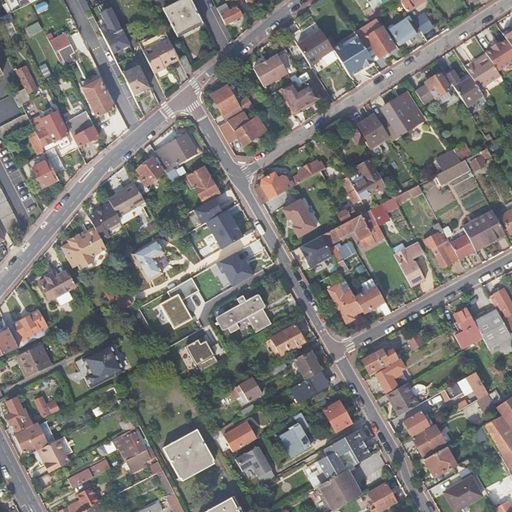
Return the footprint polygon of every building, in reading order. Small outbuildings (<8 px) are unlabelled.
[(15,0),(20,9),(38,0),(15,0)] [(190,0),(180,0),(163,9),(177,36),(202,23),(190,0)] [(399,0),(406,0),(408,2),(403,6),(406,11),(423,1),(423,0),(399,0)] [(403,6),(399,1),(393,5),(400,16),(406,11),(403,6)] [(226,5),(217,9),(225,25),(242,17),(237,8),(229,12),(228,9),(226,5)] [(106,25),(98,29),(104,40),(112,54),(129,45),(123,33),(121,30),(121,29),(117,22),(110,8),(99,13),(106,25)] [(381,13),(377,15),(384,27),(388,24),(381,13)] [(420,32),(422,34),(433,27),(424,14),(413,21),(420,32)] [(420,32),(413,21),(413,20),(412,21),(408,23),(405,19),(391,29),(389,26),(387,28),(399,46),(420,32)] [(373,62),(395,48),(376,20),(366,27),(355,34),(358,39),(373,62)] [(504,22),(497,26),(505,40),(511,49),(511,27),(509,30),(504,22)] [(36,23),(28,27),(33,37),(42,33),(36,23)] [(302,35),(293,40),(309,66),(333,51),(331,48),(321,32),(306,41),(302,35)] [(70,55),(74,53),(69,44),(63,33),(49,41),(54,52),(57,51),(65,67),(74,62),(70,55)] [(331,48),(333,51),(341,45),(343,49),(358,39),(355,34),(354,33),(331,48)] [(350,77),(358,72),(356,70),(362,67),(363,68),(373,62),(358,39),(343,49),(341,45),(333,51),(339,60),(350,77)] [(492,49),(485,53),(486,55),(490,62),(496,72),(499,70),(511,61),(511,49),(505,40),(499,44),(498,42),(491,47),(492,49)] [(178,59),(169,41),(143,54),(151,70),(153,73),(164,67),(163,66),(178,59)] [(281,55),(278,57),(287,74),(293,83),(305,105),(316,99),(308,84),(302,88),(285,59),(284,60),(281,55)] [(466,71),(470,77),(478,90),(500,76),(499,76),(496,72),(490,62),(486,55),(476,61),(477,64),(472,67),(466,71)] [(178,59),(185,73),(191,69),(185,56),(178,59)] [(278,57),(277,56),(268,61),(269,63),(263,67),(262,64),(253,69),(264,88),(287,74),(278,57)] [(347,79),(350,77),(339,60),(336,62),(347,79)] [(330,90),(347,79),(336,62),(324,70),(319,73),(326,84),(327,84),(330,90)] [(25,66),(22,68),(18,70),(16,71),(28,94),(37,90),(25,66)] [(121,74),(132,95),(138,92),(142,99),(149,95),(147,93),(150,92),(148,89),(148,88),(137,66),(121,74)] [(153,73),(156,80),(167,75),(164,67),(153,73)] [(451,85),(466,107),(483,97),(478,90),(470,77),(460,83),(451,69),(444,74),(451,85)] [(327,92),(330,90),(327,84),(326,84),(319,73),(315,75),(327,92)] [(426,85),(415,92),(423,104),(433,96),(435,99),(447,91),(449,90),(447,87),(451,85),(444,74),(443,73),(439,75),(439,74),(425,83),(426,85)] [(80,85),(81,88),(99,79),(97,76),(80,85)] [(99,79),(81,88),(96,117),(113,108),(99,79)] [(305,105),(293,83),(281,90),(294,113),(305,105)] [(211,95),(227,121),(237,115),(238,115),(241,113),(242,112),(237,104),(226,86),(211,95)] [(25,89),(25,88),(15,93),(13,95),(19,108),(22,106),(31,101),(29,96),(25,89)] [(447,91),(435,99),(439,105),(451,97),(447,91)] [(138,92),(132,95),(136,102),(142,99),(138,92)] [(406,94),(397,100),(399,102),(408,96),(406,94)] [(399,102),(414,125),(422,120),(408,96),(399,102)] [(249,108),(251,107),(247,99),(237,104),(242,112),(249,108)] [(378,120),(379,122),(390,140),(414,125),(399,102),(398,103),(396,100),(382,110),(385,116),(378,120)] [(40,115),(39,116),(52,142),(66,136),(68,135),(67,134),(68,134),(61,121),(60,121),(56,112),(44,118),(43,116),(40,115)] [(86,112),(65,122),(73,138),(78,147),(98,136),(93,126),(86,112)] [(238,115),(237,115),(241,122),(246,119),(241,113),(238,115)] [(29,121),(26,114),(0,127),(0,131),(5,140),(33,127),(29,121)] [(237,115),(227,121),(234,132),(243,146),(265,131),(255,118),(248,123),(246,119),(241,122),(237,115)] [(39,116),(29,121),(33,127),(45,151),(53,147),(51,143),(52,142),(39,116)] [(371,152),(383,145),(390,140),(379,122),(370,128),(367,124),(359,129),(368,145),(367,146),(371,152)] [(357,129),(350,133),(356,144),(363,140),(357,129)] [(149,145),(144,149),(150,160),(137,171),(142,177),(139,179),(145,186),(163,173),(154,161),(157,159),(172,184),(179,180),(172,168),(196,153),(186,135),(155,153),(149,145)] [(52,142),(54,147),(58,145),(59,147),(63,148),(67,146),(69,142),(66,136),(52,142)] [(371,152),(372,155),(384,148),(383,145),(371,152)] [(465,145),(462,146),(469,158),(472,156),(465,145)] [(462,146),(453,152),(460,163),(464,161),(469,158),(462,146)] [(444,152),(446,156),(452,167),(460,163),(453,152),(451,148),(444,152)] [(469,158),(464,161),(466,164),(469,162),(474,171),(485,165),(483,160),(490,156),(486,149),(472,156),(469,158)] [(446,156),(437,161),(444,172),(452,167),(446,156)] [(47,160),(32,168),(42,187),(57,179),(47,160)] [(317,161),(315,162),(320,171),(325,169),(321,162),(319,164),(317,161)] [(360,201),(384,187),(369,161),(358,167),(362,175),(358,178),(355,173),(347,178),(347,179),(360,201)] [(437,175),(435,176),(440,185),(469,170),(466,164),(464,161),(460,163),(452,167),(444,172),(442,172),(437,175)] [(260,186),(254,189),(263,205),(275,198),(320,171),(315,162),(298,171),(299,174),(293,177),(295,180),(282,188),(281,185),(286,182),(279,171),(262,181),(260,186)] [(203,167),(187,176),(196,193),(186,199),(191,208),(217,193),(203,167)] [(320,171),(275,198),(284,214),(289,211),(298,227),(308,221),(307,219),(311,216),(304,204),(301,206),(295,196),(298,194),(297,192),(315,181),(319,188),(327,183),(320,171)] [(354,205),(360,201),(347,179),(341,183),(354,205)] [(419,185),(415,179),(409,183),(412,188),(417,185),(419,185)] [(108,200),(110,204),(118,217),(135,207),(141,207),(146,205),(133,183),(122,190),(123,191),(116,195),(108,200)] [(412,188),(408,191),(411,197),(412,199),(422,193),(417,185),(412,188)] [(0,218),(7,232),(19,226),(0,188),(0,218)] [(217,196),(191,212),(205,235),(203,237),(208,248),(237,232),(217,196)] [(369,211),(377,227),(388,221),(384,213),(398,206),(396,204),(393,198),(371,210),(369,211)] [(95,214),(88,217),(95,230),(97,234),(120,221),(118,217),(110,204),(94,213),(95,214)] [(337,215),(343,225),(366,212),(364,208),(355,213),(352,207),(337,215)] [(511,209),(499,216),(509,233),(511,232),(511,209)] [(343,225),(339,227),(321,236),(326,246),(341,238),(341,237),(354,230),(364,248),(383,238),(377,227),(369,211),(366,212),(343,225)] [(464,230),(475,250),(504,234),(491,211),(463,227),(464,230)] [(441,269),(458,260),(457,259),(447,240),(438,224),(433,227),(436,234),(423,241),(428,251),(431,249),(441,269)] [(68,244),(60,248),(71,268),(73,267),(79,264),(82,269),(93,263),(90,258),(106,250),(97,234),(95,230),(87,234),(79,238),(78,235),(67,241),(68,244)] [(447,240),(457,259),(475,250),(464,230),(447,240)] [(326,246),(321,236),(301,247),(304,253),(318,246),(322,255),(329,251),(326,246)] [(156,239),(132,254),(150,286),(165,277),(156,262),(166,256),(156,239)] [(393,255),(411,287),(424,279),(413,260),(412,261),(411,258),(423,252),(417,242),(393,255)] [(337,249),(330,253),(336,264),(342,260),(337,249)] [(247,258),(241,261),(237,251),(218,261),(231,287),(255,275),(247,258)] [(342,260),(336,264),(341,274),(348,270),(342,260)] [(46,278),(39,282),(49,301),(75,287),(66,271),(57,276),(55,273),(52,275),(51,274),(45,277),(46,278)] [(354,298),(361,311),(362,310),(364,314),(385,302),(375,285),(374,286),(371,279),(361,285),(365,292),(354,298)] [(352,316),(361,311),(354,298),(345,281),(328,289),(346,323),(353,319),(352,316)] [(119,286),(105,294),(110,303),(124,295),(119,286)] [(488,297),(495,308),(500,319),(505,316),(507,315),(511,312),(511,307),(510,304),(511,303),(511,300),(509,301),(508,299),(502,289),(493,294),(488,297)] [(176,295),(169,299),(178,312),(184,308),(176,295)] [(240,305),(218,317),(225,330),(228,329),(231,334),(240,330),(236,324),(247,318),(255,333),(271,325),(255,297),(246,302),(243,296),(237,300),(240,305)] [(472,320),(481,337),(487,347),(491,355),(511,343),(511,339),(509,335),(506,329),(500,319),(495,308),(472,320)] [(462,332),(453,336),(460,348),(481,337),(472,320),(466,309),(453,316),(462,332)] [(9,330),(17,348),(27,344),(26,341),(46,330),(47,331),(45,333),(46,334),(50,332),(38,311),(8,327),(9,330)] [(267,341),(270,347),(274,345),(280,355),(303,343),(294,326),(267,341)] [(0,356),(17,348),(9,330),(2,332),(0,333),(0,356)] [(412,350),(423,344),(417,334),(410,338),(407,343),(412,350)] [(201,373),(218,363),(214,357),(210,349),(206,341),(200,344),(199,342),(198,340),(185,348),(196,367),(198,366),(201,373)] [(92,374),(90,374),(85,377),(90,388),(124,371),(110,345),(82,358),(87,369),(89,368),(92,374)] [(274,345),(270,347),(276,358),(280,355),(274,345)] [(24,373),(48,362),(40,346),(17,357),(20,364),(19,365),(18,366),(18,367),(20,371),(22,370),(24,373)] [(293,360),(305,380),(320,372),(314,360),(316,359),(311,350),(309,352),(309,351),(293,360)] [(361,361),(369,376),(373,373),(385,367),(388,365),(394,361),(398,359),(400,358),(397,353),(394,355),(391,350),(383,355),(380,350),(373,354),(371,352),(364,356),(366,358),(361,361)] [(388,365),(385,367),(386,369),(375,375),(385,392),(406,380),(400,370),(404,368),(398,359),(394,361),(388,365)] [(285,366),(282,360),(269,368),(272,374),(285,366)] [(50,366),(48,362),(24,373),(26,377),(24,378),(25,379),(50,366)] [(329,386),(321,371),(320,372),(305,380),(290,389),(298,403),(329,386)] [(486,393),(474,372),(465,377),(455,383),(443,390),(449,400),(461,392),(470,387),(472,389),(477,399),(486,393)] [(251,377),(234,387),(236,391),(240,389),(242,393),(239,394),(244,401),(246,400),(248,402),(261,395),(251,377)] [(401,386),(386,395),(398,416),(413,407),(401,386)] [(461,392),(449,400),(456,412),(475,400),(477,399),(472,389),(462,395),(461,392)] [(192,390),(187,393),(194,405),(198,402),(192,390)] [(494,407),(486,393),(477,399),(475,400),(483,413),(494,407)] [(15,398),(5,403),(10,414),(6,416),(10,425),(11,424),(16,434),(25,429),(28,428),(31,426),(26,416),(27,416),(24,409),(21,410),(15,398)] [(41,398),(35,400),(43,417),(58,410),(54,401),(45,405),(41,398)] [(338,402),(322,411),(335,432),(351,423),(338,402)] [(204,405),(196,409),(200,416),(208,411),(204,405)] [(420,412),(402,423),(410,438),(429,426),(420,412)] [(301,413),(293,418),(297,423),(287,429),(289,431),(280,436),(292,457),(304,450),(303,449),(305,447),(306,449),(310,446),(302,431),(308,427),(301,413)] [(139,426),(133,416),(125,420),(130,429),(131,430),(139,426)] [(130,429),(125,420),(120,422),(125,431),(130,429)] [(45,423),(38,426),(47,445),(54,442),(45,423)] [(250,429),(246,423),(233,430),(237,437),(232,440),(226,444),(231,452),(256,439),(250,429)] [(28,428),(25,429),(26,431),(13,437),(16,444),(18,443),(23,453),(34,447),(36,451),(37,451),(47,445),(38,426),(36,424),(31,426),(28,428)] [(428,428),(423,431),(424,432),(411,439),(421,457),(432,450),(443,443),(433,425),(428,428)] [(488,437),(481,426),(470,432),(476,444),(488,437)] [(225,427),(217,431),(220,437),(221,437),(223,436),(228,433),(225,427)] [(196,430),(162,448),(179,479),(213,460),(196,430)] [(217,431),(210,435),(214,441),(220,437),(217,431)] [(370,456),(356,431),(350,434),(364,460),(370,456)] [(125,462),(126,461),(144,452),(134,433),(122,439),(123,441),(120,443),(118,438),(114,439),(117,445),(116,445),(119,450),(125,462)] [(350,434),(322,450),(325,456),(316,462),(319,469),(317,470),(312,473),(319,486),(344,471),(347,470),(364,460),(350,434)] [(69,462),(58,440),(54,442),(47,445),(37,451),(41,458),(44,457),(47,463),(46,464),(50,472),(69,462)] [(251,466),(262,484),(274,477),(257,447),(235,460),(242,472),(251,466)] [(444,447),(423,460),(433,478),(446,470),(447,471),(455,466),(457,469),(468,463),(466,459),(455,466),(444,447)] [(147,453),(146,451),(144,452),(126,461),(130,469),(150,459),(152,462),(149,463),(155,474),(157,473),(162,470),(152,451),(147,453)] [(72,489),(92,478),(88,469),(67,480),(72,489)] [(165,476),(162,470),(157,473),(160,479),(165,476)] [(347,470),(344,471),(352,486),(355,485),(347,470)] [(319,486),(317,486),(332,511),(361,495),(355,485),(352,486),(344,471),(319,486)] [(174,493),(165,476),(160,479),(168,495),(174,493)] [(470,478),(444,493),(454,511),(480,496),(470,478)] [(386,484),(368,494),(373,502),(371,503),(372,505),(374,504),(378,511),(396,503),(386,484)] [(59,511),(81,511),(90,507),(99,503),(91,488),(77,495),(80,502),(59,511)] [(240,511),(232,497),(203,511),(240,511)]
